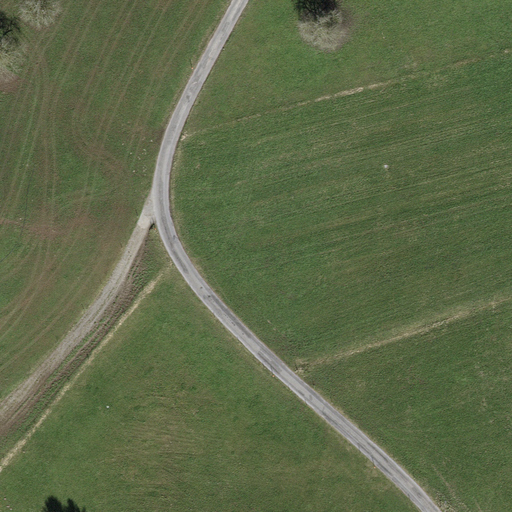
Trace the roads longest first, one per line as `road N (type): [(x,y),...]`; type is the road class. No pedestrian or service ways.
road 1 (unclassified): [(245,0),(176,132),(161,220),(182,277),(426,511)]
road 2 (track): [(0,418),(103,313),(161,220)]
